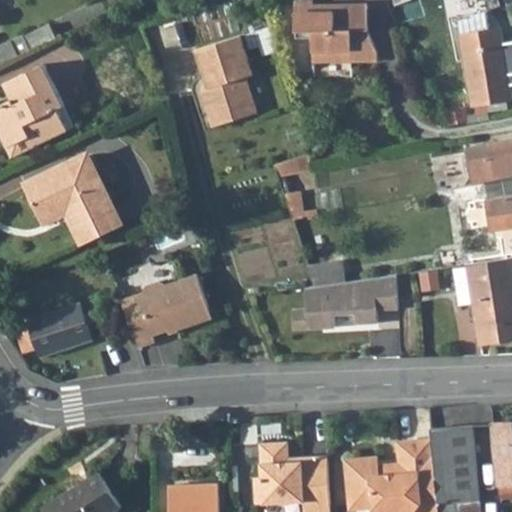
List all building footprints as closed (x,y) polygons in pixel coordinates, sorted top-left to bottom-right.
[(128,0),(111,0),(118,11),(131,5),(128,0)] [(311,4),(294,4),(295,41),(311,40),(312,62),(377,60),(376,53),(366,32),(367,31),(366,5),(312,7),(311,4)] [(486,13),(458,17),(473,105),(511,98),(511,90),(501,27),(489,29),(486,13)] [(243,35),(197,50),(209,88),(202,90),(214,126),(258,113),(247,77),(255,75),(243,35)] [(0,65),(22,56),(15,41),(0,47),(0,65)] [(15,97),(11,93),(0,99),(0,122),(10,140),(16,137),(32,128),(37,137),(69,119),(57,100),(65,95),(41,55),(12,72),(24,92),(15,97)] [(12,72),(3,77),(11,93),(15,97),(24,92),(12,72)] [(32,128),(16,137),(22,146),(37,137),(32,128)] [(511,141),(465,151),(473,186),(511,177),(511,141)] [(26,178),(41,210),(67,199),(70,206),(84,239),(122,223),(91,151),(26,178)] [(511,229),(511,196),(486,200),(491,233),(511,229)] [(67,199),(41,210),(43,216),(70,206),(67,199)] [(511,258),(468,264),(468,267),(454,269),(461,306),(476,305),(483,345),(511,340),(511,258)] [(343,261),(308,267),(315,287),(346,283),(343,261)] [(145,291),(123,298),(138,347),(155,341),(153,335),(176,327),(177,330),(213,318),(199,274),(166,285),(161,282),(148,286),(145,291)] [(397,276),(346,283),(315,287),(306,287),(308,311),(296,312),(295,329),(335,328),(335,315),(357,314),(357,324),(379,323),(379,309),(399,309),(397,276)] [(93,340),(81,302),(16,324),(25,353),(40,349),(43,356),(93,340)] [(511,423),(496,425),(499,483),(502,484),(502,497),(511,496),(511,423)] [(473,427),(432,428),(433,440),(439,501),(456,500),(479,498),(473,427)] [(439,511),(439,501),(433,440),(400,443),(402,466),(379,468),(378,458),(347,461),(351,509),(375,507),(380,511),(439,511)] [(330,511),(330,487),(329,458),(301,459),(301,463),(290,463),(289,443),(261,445),(263,478),(256,478),(257,505),(305,503),(304,511),(330,511)] [(101,478),(50,511),(120,511),(123,511),(101,478)] [(172,489),(172,511),(221,511),(221,488),(172,489)] [(457,511),(456,500),(439,501),(439,511),(457,511)]
